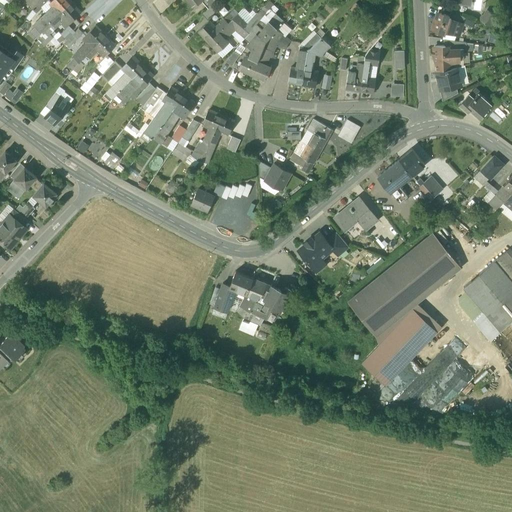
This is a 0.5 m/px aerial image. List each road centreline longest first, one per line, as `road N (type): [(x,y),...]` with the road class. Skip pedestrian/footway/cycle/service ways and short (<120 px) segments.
road 1 (secondary): [(425,128),(275,249),(252,255),(97,181)]
road 2 (residential): [(425,128),(402,112),(298,108),(227,87),(201,70),(140,0)]
road 3 (residential): [(97,181),(0,284)]
road 4 (residential): [(425,128),(419,0)]
